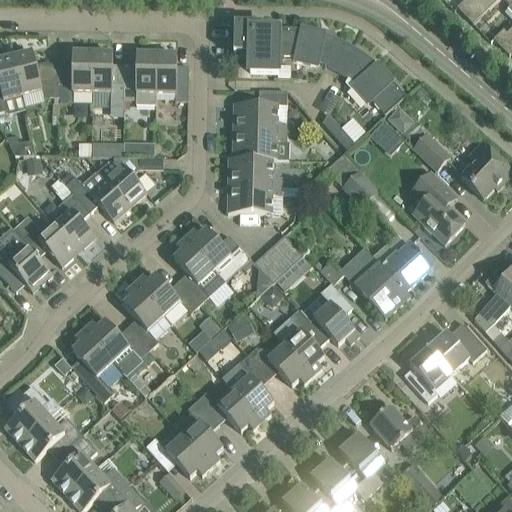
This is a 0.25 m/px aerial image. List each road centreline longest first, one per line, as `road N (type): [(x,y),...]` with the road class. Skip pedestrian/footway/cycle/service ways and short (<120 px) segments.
road 1 (residential): [(0,382),(30,356),(54,318),(192,198),(199,181),(194,26)]
road 2 (residential): [(202,511),(511,221)]
road 3 (residential): [(0,19),(194,26)]
road 4 (secondary): [(373,0),(511,115)]
